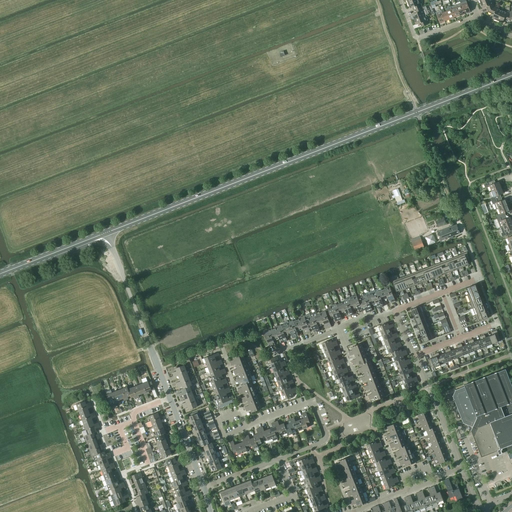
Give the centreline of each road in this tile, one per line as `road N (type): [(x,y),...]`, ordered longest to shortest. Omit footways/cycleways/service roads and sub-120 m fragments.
road 1 (primary): [(0,273),(511,75)]
road 2 (track): [(459,223),(378,0)]
road 3 (residential): [(279,460),(325,440),(312,402),(246,426)]
road 4 (residential): [(462,467),(413,356)]
